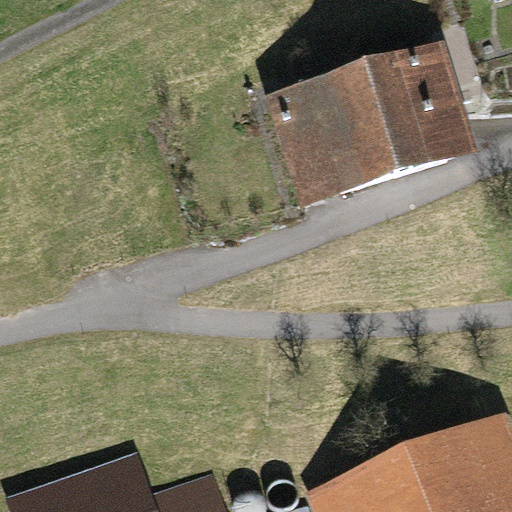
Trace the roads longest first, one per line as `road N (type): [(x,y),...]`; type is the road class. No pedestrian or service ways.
road 1 (track): [(0,333),(83,313),(511,304)]
road 2 (track): [(83,313),(511,168)]
